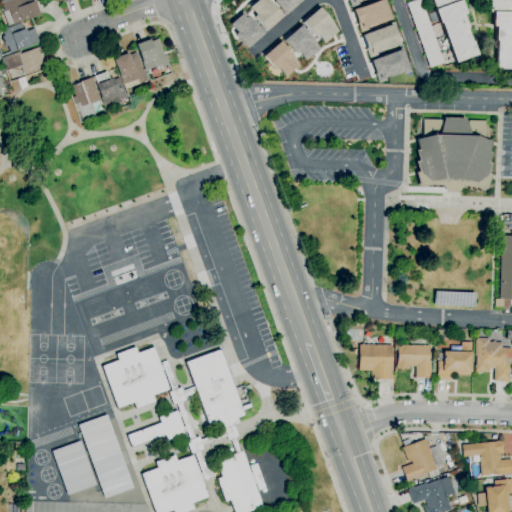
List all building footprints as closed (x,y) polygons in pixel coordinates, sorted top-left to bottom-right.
[(6,25),(1,12),(3,11),(0,3),(8,0),(26,0),(28,3),(33,1),(38,15),(21,22),(21,21),(12,24),(11,23),(6,25)] [(253,0),(245,8),(264,30),(280,16),(266,0),(253,0)] [(272,0),(283,14),(300,0),(299,0),(272,0)] [(388,21),(382,0),(381,0),(351,9),(357,30),(388,21)] [(429,68),(405,3),(413,0),(419,0),(425,15),(435,12),(434,9),(435,9),(431,0),(460,0),(465,13),(461,15),(466,28),(465,28),(470,41),(471,41),(476,55),(455,63),(453,59),(429,68)] [(511,69),(496,69),(496,40),(495,40),(495,26),(492,26),(492,12),(489,12),(489,0),(511,0),(511,69)] [(336,30),(317,7),(301,21),(320,44),(336,30)] [(262,33),(241,11),(227,24),(234,31),(231,34),(245,49),(262,33)] [(9,53),(6,45),(4,46),(0,37),(3,36),(0,30),(19,23),(22,29),(24,29),(25,31),(33,29),(38,42),(9,53)] [(359,34),(366,56),(398,45),(390,24),(359,34)] [(302,62),(318,47),(298,25),(282,39),(302,62)] [(160,70),(158,65),(144,70),(141,63),(134,44),(149,39),(149,42),(157,39),(163,56),(165,55),(169,67),(160,70)] [(281,78),(297,64),(278,41),(262,54),(281,78)] [(23,75),(20,65),(5,70),(0,58),(19,51),(20,53),(38,47),(45,67),(23,75)] [(375,81),(407,71),(400,49),(368,60),(375,81)] [(122,85),(119,76),(118,76),(112,59),(126,53),(127,55),(135,53),(141,70),(142,69),(147,81),(138,84),(136,80),(122,85)] [(82,122),(77,109),(74,110),(72,104),(74,104),(72,97),(74,96),(70,85),(74,84),(79,82),(105,72),(108,80),(111,79),(111,80),(118,78),(125,97),(124,97),(126,103),(120,105),(119,102),(111,105),(110,103),(102,106),(99,97),(98,98),(98,100),(89,103),(94,118),(82,122)] [(421,137),(421,119),(439,120),(439,123),(466,124),(466,121),(484,121),(483,139),(490,142),(487,152),(489,153),(486,163),(489,164),(486,174),(489,175),(483,190),(476,187),(461,186),(456,192),(445,192),(440,186),(429,185),(418,188),(413,173),(417,172),(414,162),(417,161),(414,150),(417,149),(414,140),(421,137)] [(511,225),(502,225),(502,221),(509,221),(509,215),(511,215),(511,221),(511,225)] [(509,307),(502,306),(502,299),(498,299),(500,236),(511,236),(511,299),(509,299),(509,307)] [(508,382),(492,381),(493,368),(487,368),(486,372),(473,372),(475,337),(488,338),(487,342),(491,342),(491,341),(494,341),(494,342),(500,343),(500,348),(510,348),(509,358),(511,358),(511,365),(508,364),(507,377),(508,377),(508,382)] [(449,380),(435,379),(436,361),(441,361),(441,351),(449,352),(449,346),(459,347),(460,342),(470,343),(470,352),(469,375),(450,375),(449,380)] [(390,380),(370,379),(370,370),(357,370),(357,345),(391,345),(390,380)] [(429,378),(414,378),(414,366),(408,366),(408,369),(394,369),(394,365),(395,365),(396,345),(428,346),(428,361),(429,361),(429,378)] [(135,409),(132,403),(116,409),(101,366),(117,360),(115,354),(133,347),(136,353),(152,347),(168,390),(151,396),(154,402),(135,409)] [(245,511),(233,511),(229,500),(224,502),(215,479),(220,477),(214,461),(234,453),(229,439),(226,441),(225,436),(201,445),(202,449),(199,450),(209,479),(203,481),(193,453),(189,454),(185,441),(189,440),(186,431),(183,432),(184,434),(166,441),(164,435),(130,447),(126,436),(159,423),(157,417),(175,411),(176,412),(178,411),(175,404),(172,405),(168,392),(171,391),(160,362),(165,360),(176,389),(179,387),(181,391),(193,386),(184,362),(218,349),(239,407),(249,403),(250,407),(241,411),(243,416),(235,418),(237,423),(232,425),(237,437),(233,438),(239,452),(241,451),(249,473),(250,473),(248,466),(255,463),(264,488),(257,491),(254,484),(253,485),(261,506),(245,511)] [(103,498),(77,425),(105,415),(132,488),(103,498)] [(405,481),(400,468),(411,464),(409,461),(406,462),(401,448),(403,447),(401,441),(407,439),(409,445),(424,439),(427,449),(435,446),(443,467),(436,470),(437,475),(428,478),(426,473),(405,481)] [(495,476),(495,474),(479,475),(477,455),(461,457),(460,445),(494,442),(494,441),(500,440),(501,453),(498,453),(499,460),(510,459),(511,474),(495,476)] [(66,495),(50,451),(79,441),(95,485),(66,495)] [(185,511),(171,511),(171,510),(165,511),(153,511),(140,474),(156,468),(154,462),(173,455),(175,461),(191,455),(207,497),(191,503),(193,509),(185,511)] [(424,511),(422,506),(425,505),(423,499),(411,504),(406,489),(412,487),(424,483),(424,484),(438,479),(438,480),(446,477),(452,494),(444,497),(449,510),(443,511),(424,511)] [(484,511),(482,487),(493,486),(492,481),(511,479),(511,493),(503,494),(504,511),(484,511)]
